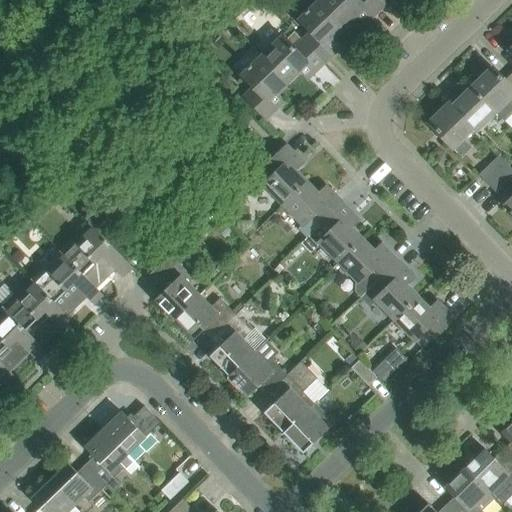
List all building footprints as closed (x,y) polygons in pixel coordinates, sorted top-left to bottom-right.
[(310,32),(302,40),(323,63),(332,54),(325,46),(344,27),(319,0),(299,20),(310,32)] [(319,0),(344,27),(364,8),(372,16),(381,7),(373,0),(319,0)] [(281,36),(261,56),(287,83),(307,63),(314,72),(323,63),(302,40),(293,49),(281,36)] [(267,102),(287,83),(261,56),(251,66),(250,65),(246,68),(247,69),(241,75),(253,88),(244,96),(266,118),(275,110),(267,102)] [(504,121),(511,113),(511,81),(508,85),(491,68),(471,87),(496,111),(504,121)] [(475,131),(496,111),(471,87),(451,106),(472,128),(475,131)] [(461,139),(472,128),(451,106),(449,103),(428,123),(461,157),(470,148),(461,139)] [(264,185),(283,205),(306,182),(294,170),(302,162),(286,146),(268,163),(267,162),(242,186),(248,192),(257,191),(264,185)] [(487,184),(507,164),(498,155),(478,175),(487,184)] [(511,169),(507,164),(487,184),(495,192),(511,175),(511,169)] [(316,212),(324,221),(342,204),(326,187),(318,194),(306,182),(283,205),(302,225),(316,212)] [(33,199),(21,210),(28,217),(40,206),(33,199)] [(320,242),(339,262),(362,240),(350,227),(358,220),(342,204),(324,221),(301,244),(309,252),(320,242)] [(225,219),(223,221),(218,226),(226,235),(233,228),(225,219)] [(132,268),(88,223),(87,224),(92,228),(63,255),(82,275),(83,275),(96,289),(115,270),(122,277),(132,268)] [(374,252),(362,240),(339,262),(353,277),(352,297),(356,301),(379,279),(398,261),(381,244),(374,252)] [(103,296),(96,289),(83,275),(82,275),(63,255),(34,283),(53,303),(54,302),(73,284),(93,305),(103,296)] [(192,278),(170,255),(149,275),(157,283),(160,280),(167,287),(154,299),(174,320),(199,296),(187,283),(192,278)] [(413,277),(398,261),(379,279),(388,287),(375,300),(394,319),(417,297),(406,285),(413,277)] [(74,324),(54,302),(53,303),(34,283),(17,299),(13,295),(1,306),(5,311),(45,352),(46,351),(41,347),(56,333),(53,330),(58,326),(65,333),(74,324)] [(206,328),(214,336),(232,319),(215,302),(210,307),(199,296),(174,320),(193,340),(206,328)] [(422,349),(434,337),(453,318),(437,302),(429,309),(417,297),(394,319),(422,349)] [(36,361),(45,352),(5,311),(0,315),(0,361),(10,372),(25,357),(23,355),(27,351),(36,361)] [(232,319),(214,336),(221,344),(209,356),(229,377),(254,352),(242,340),(247,335),(232,319)] [(358,337),(350,345),(358,352),(365,345),(358,337)] [(396,349),(373,371),(383,381),(406,359),(396,349)] [(260,384),(268,393),(286,376),(270,359),(265,364),(254,352),(229,377),(248,396),(260,384)] [(368,386),(376,378),(359,360),(351,368),(368,386)] [(0,380),(7,388),(17,379),(10,372),(0,361),(0,380)] [(301,361),(286,376),(268,393),(276,401),(264,413),(283,433),(308,409),(295,396),(316,376),(301,361)] [(308,409),(283,433),(302,453),(333,423),(314,404),(308,409)] [(121,411),(102,429),(127,455),(138,444),(145,452),(157,441),(149,433),(155,428),(149,421),(154,416),(144,406),(129,420),(121,411)] [(511,421),(500,433),(511,444),(511,446),(505,453),(511,460),(511,421)] [(102,429),(84,447),(93,457),(85,464),(105,485),(112,492),(121,484),(114,477),(120,471),(115,466),(127,455),(102,429)] [(484,449),(464,468),(489,493),(494,498),(500,505),(511,493),(511,460),(505,453),(496,461),(484,449)] [(67,463),(49,481),(74,506),(84,496),(88,501),(105,485),(85,464),(84,465),(87,468),(79,475),(67,463)] [(494,498),(489,493),(464,468),(444,488),(456,500),(448,507),(453,511),(452,511),(486,511),(484,508),(494,498)] [(170,499),(188,482),(179,473),(161,490),(170,499)] [(49,481),(30,499),(42,511),(41,511),(67,511),(74,506),(49,481)] [(217,511),(216,510),(214,511),(193,511),(182,500),(169,511),(217,511)]
